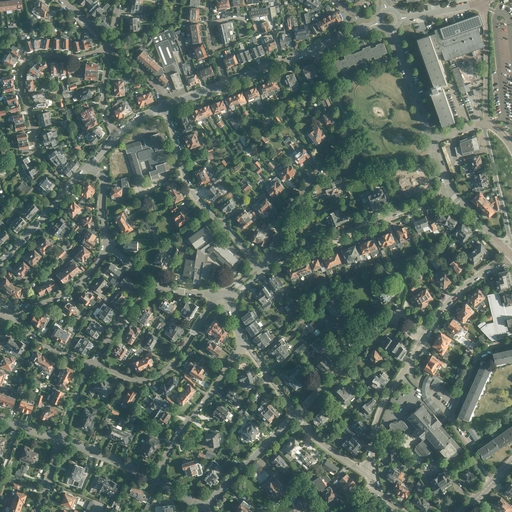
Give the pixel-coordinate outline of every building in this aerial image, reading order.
[(224,9),(222,0),(216,0),(218,5),(217,6),(216,7),(216,9),(217,10),(219,9),(219,10),(224,9)] [(222,0),(224,9),(231,7),(229,0),(222,0)] [(315,0),(314,0),(310,7),(315,10),(318,6),(319,7),(321,5),(321,4),(320,3),(320,2),(320,1),(320,0),(319,0),(317,0),(317,1),(315,0)] [(39,14),(46,6),(41,1),(40,3),(38,1),(34,5),(36,7),(35,9),(38,11),(37,12),(39,14)] [(89,12),(93,16),(96,14),(99,17),(103,12),(100,9),(101,8),(97,4),(89,12)] [(46,6),(39,14),(41,16),(41,15),(44,18),(45,16),(47,18),(55,16),(56,15),(51,11),(51,10),(46,6)] [(252,18),(261,16),(269,15),(268,8),(267,9),(266,8),(262,9),(255,11),(252,11),(250,12),(252,18)] [(199,15),(190,14),(190,15),(186,15),(186,13),(183,12),(183,17),(190,17),(190,21),(199,21),(199,20),(200,20),(201,18),(199,18),(199,15)] [(338,14),(337,12),(332,15),(336,23),(338,22),(339,23),(342,21),(342,20),(343,19),(340,13),(338,14)] [(98,26),(105,32),(106,34),(108,32),(107,30),(110,27),(104,21),(105,19),(106,14),(104,13),(99,18),(102,22),(98,26)] [(331,26),(336,23),(332,15),(331,15),(326,18),(331,26)] [(443,126),(455,122),(455,121),(444,90),(444,89),(444,90),(442,85),(447,83),(437,53),(442,51),(445,61),(483,47),(484,44),(479,32),(484,30),(484,28),(479,15),(474,17),(474,16),(434,30),(436,34),(430,36),(429,35),(417,40),(417,41),(434,88),(432,88),(434,93),(431,94),(432,95),(431,95),(442,126),(443,126)] [(321,21),(325,29),(331,26),(326,18),(321,21)] [(260,21),(254,23),(255,24),(258,31),(260,35),(259,35),(260,38),(262,37),(261,34),(262,34),(259,25),(261,24),(260,21)] [(262,34),(272,30),(268,21),(261,24),(259,25),(262,34)] [(326,29),(325,29),(321,21),(316,24),(320,32),(326,29)] [(219,31),(232,28),(230,22),(218,25),(219,31)] [(315,35),(319,32),(315,25),(311,27),(313,31),(315,35)] [(165,31),(178,63),(183,61),(174,40),(177,39),(173,28),(165,31)] [(232,28),(219,31),(221,37),(231,35),(230,31),(232,30),(232,28)] [(303,39),(301,29),(297,29),(297,28),(295,29),(296,41),(303,40),(303,39)] [(177,63),(178,63),(165,31),(152,36),(155,43),(156,46),(167,74),(167,75),(168,76),(171,74),(177,90),(184,87),(178,72),(180,71),(177,63)] [(241,43),(242,42),(249,39),(252,38),(256,36),(255,32),(240,38),(241,43)] [(33,42),(33,40),(27,42),(25,36),(22,37),(22,35),(21,35),(23,45),(26,44),(26,46),(24,46),(25,52),(28,51),(29,52),(32,51),(32,50),(32,49),(34,49),(34,47),(33,42)] [(85,41),(81,41),(82,49),(87,48),(86,47),(91,46),(90,41),(91,41),(91,39),(89,39),(88,35),(85,36),(86,40),(85,40),(85,41)] [(231,35),(221,37),(222,44),(230,42),(229,42),(232,41),(231,35)] [(267,35),(264,36),(265,39),(268,38),(273,49),(276,48),(276,46),(277,46),(274,39),(273,40),(271,35),(268,36),(267,35)] [(258,41),(256,36),(252,38),(253,40),(254,42),(255,45),(256,48),(259,56),(261,55),(262,56),(264,55),(265,54),(262,45),(259,46),(257,41),(258,41)] [(34,47),(34,49),(35,50),(38,49),(39,49),(39,48),(41,48),(41,47),(41,39),(41,37),(32,38),(33,40),(33,42),(34,47)] [(41,48),(42,48),(43,49),(46,49),(47,48),(49,39),(44,39),(44,37),(41,37),(41,39),(41,47),(41,48)] [(262,37),(260,38),(263,45),(264,44),(267,51),(267,52),(269,53),(272,51),(273,50),(273,49),(268,38),(265,39),(263,40),(262,37)] [(82,50),(82,49),(81,41),(73,43),(75,52),(76,52),(79,52),(80,51),(79,51),(82,50)] [(241,43),(239,43),(241,48),(246,61),(248,61),(249,61),(251,60),(251,59),(252,59),(248,50),(246,52),(243,44),(242,42),(241,43)] [(377,44),(381,55),(387,53),(383,42),(377,44)] [(371,48),(374,56),(375,59),(382,56),(381,55),(377,44),(376,45),(376,46),(371,48)] [(10,48),(12,50),(8,55),(15,61),(17,59),(18,59),(20,56),(20,55),(15,51),(17,48),(13,45),(10,48)] [(196,54),(205,51),(204,48),(205,48),(204,45),(203,45),(194,48),(195,52),(191,53),(192,53),(190,54),(191,57),(193,56),(196,55),(196,54)] [(256,48),(255,45),(252,46),(253,49),(250,50),(254,58),(255,59),(257,58),(257,57),(259,56),(256,48)] [(141,63),(148,55),(149,53),(141,46),(138,50),(142,53),(137,58),(141,63)] [(364,48),(368,59),(374,56),(371,48),(370,46),(364,48)] [(241,48),(238,49),(240,54),(237,55),(241,63),(242,64),(244,63),(244,62),(246,61),(241,48)] [(368,60),(368,59),(364,48),(363,49),(363,50),(358,52),(362,63),(368,60)] [(226,49),(223,50),(225,55),(226,58),(223,59),(227,68),(228,71),(231,69),(230,67),(233,66),(227,50),(226,49)] [(227,50),(233,66),(235,65),(235,66),(238,65),(238,64),(235,55),(232,56),(229,49),(227,50)] [(196,54),(196,55),(198,60),(207,57),(207,56),(209,55),(207,53),(206,53),(205,51),(196,54)] [(350,53),(355,64),(355,65),(362,63),(358,52),(352,54),(352,53),(350,53)] [(346,58),(349,66),(355,64),(350,53),(344,56),(345,59),(346,58)] [(15,61),(8,55),(8,56),(4,63),(12,67),(13,67),(15,63),(14,62),(15,61)] [(146,66),(152,59),(148,55),(141,63),(146,66)] [(338,60),(342,70),(343,72),(350,69),(349,66),(346,58),(345,59),(340,61),(339,59),(338,60)] [(150,70),(157,63),(152,59),(146,66),(150,70)] [(336,73),(342,70),(338,60),(332,62),(336,73)] [(38,73),(38,74),(40,72),(39,69),(46,67),(45,62),(40,64),(40,63),(39,62),(36,63),(36,64),(34,65),(31,68),(38,73)] [(155,74),(161,67),(157,63),(150,70),(155,74)] [(82,67),(81,71),(98,72),(98,70),(99,69),(99,66),(98,65),(86,64),(86,68),(82,67)] [(189,64),(187,65),(189,70),(194,84),(199,82),(196,73),(193,74),(189,64)] [(318,75),(314,64),(309,66),(309,67),(304,69),(304,70),(302,72),(304,75),(306,74),(308,80),(312,78),(312,77),(318,75)] [(187,65),(185,66),(185,68),(186,70),(185,70),(184,72),(186,77),(189,86),(194,84),(189,70),(187,65)] [(211,66),(205,68),(209,77),(211,76),(212,78),(215,77),(214,75),(211,66)] [(163,74),(164,75),(166,73),(163,71),(164,70),(163,68),(161,67),(155,74),(157,76),(156,77),(158,79),(163,74)] [(453,69),(462,94),(466,92),(464,86),(457,67),(453,69)] [(38,73),(31,68),(29,69),(28,71),(28,72),(27,74),(33,78),(34,79),(36,76),(38,78),(39,75),(38,74),(38,73)] [(205,68),(200,70),(203,79),(204,79),(204,81),(207,80),(206,78),(209,77),(205,68)] [(97,80),(98,79),(98,75),(97,74),(98,72),(81,71),(81,75),(81,78),(97,80)] [(290,89),(299,85),(294,73),(282,78),(284,82),(286,81),(289,86),(290,89)] [(166,76),(164,75),(163,74),(158,79),(166,86),(167,86),(169,85),(169,84),(167,82),(169,80),(167,79),(168,78),(168,76),(167,75),(166,76)] [(5,84),(12,83),(13,82),(12,80),(13,80),(14,79),(14,76),(13,75),(3,78),(1,78),(1,79),(1,82),(3,82),(4,82),(5,84)] [(280,90),(276,80),(273,81),(272,80),(271,81),(271,82),(270,82),(273,90),(277,89),(277,91),(278,91),(280,91),(280,90)] [(275,94),(273,90),(270,82),(265,84),(269,95),(269,96),(275,94)] [(12,83),(5,84),(3,85),(4,88),(2,88),(3,92),(5,91),(5,92),(13,90),(14,88),(13,85),(12,84),(12,83)] [(61,93),(68,91),(68,84),(60,86),(61,93)] [(264,84),(262,84),(262,85),(259,86),(263,97),(269,95),(265,84),(264,84)] [(260,98),(256,87),(253,89),(253,88),(251,89),(251,90),(254,98),(257,97),(258,99),(260,98)] [(62,94),(63,97),(63,98),(69,96),(69,95),(72,94),(72,93),(77,91),(76,89),(71,90),(68,91),(61,93),(62,94)] [(80,100),(91,96),(89,89),(74,93),(75,97),(77,96),(78,100),(80,99),(80,100)] [(250,90),(249,89),(248,90),(248,91),(245,92),(248,99),(249,103),(255,101),(254,98),(251,90),(250,90)] [(35,100),(46,99),(45,96),(44,96),(44,92),(32,94),(31,94),(31,95),(33,98),(34,99),(34,100),(35,101),(35,100)] [(143,92),(137,95),(138,98),(137,98),(141,106),(147,104),(144,95),(143,92)] [(144,95),(147,104),(154,101),(150,92),(144,95)] [(246,103),(242,93),(239,94),(237,94),(237,95),(241,105),(246,103)] [(9,105),(18,102),(16,96),(15,95),(7,98),(5,99),(4,99),(5,102),(6,103),(8,102),(9,105)] [(237,95),(231,97),(235,107),(241,105),(237,95)] [(325,109),(331,106),(328,98),(326,99),(324,95),(320,97),(325,109)] [(235,107),(231,97),(230,98),(230,97),(228,98),(225,99),(230,110),(235,108),(235,107)] [(46,99),(35,100),(36,102),(35,103),(36,107),(37,107),(48,106),(47,103),(49,103),(48,99),(46,99)] [(217,103),(220,111),(226,109),(223,100),(220,102),(219,101),(218,102),(217,103)] [(18,102),(9,105),(11,111),(13,110),(13,113),(20,111),(19,109),(19,108),(20,107),(18,102)] [(221,112),(220,111),(217,103),(216,103),(216,102),(214,103),(214,104),(211,105),(215,114),(221,112)] [(120,107),(125,115),(131,111),(126,104),(120,107)] [(203,108),(206,116),(212,114),(209,105),(206,107),(205,106),(204,107),(203,108)] [(83,121),(94,115),(92,111),(93,111),(93,110),(92,108),(91,108),(87,109),(86,107),(82,109),(84,111),(79,114),(81,118),(80,119),(82,122),(83,121)] [(125,115),(120,107),(114,111),(119,119),(125,115)] [(203,108),(197,110),(201,118),(201,121),(204,119),(205,121),(208,120),(206,116),(203,108)] [(201,118),(197,110),(196,110),(195,110),(195,111),(192,112),(195,121),(197,120),(198,122),(202,121),(201,121),(201,118)] [(331,111),(322,116),(321,113),(318,115),(322,122),(325,121),(327,124),(336,119),(331,111)] [(48,118),(50,118),(51,118),(49,112),(38,114),(39,120),(48,118)] [(15,123),(24,121),(23,115),(22,114),(13,116),(15,123)] [(94,115),(83,121),(84,122),(80,124),(83,130),(87,128),(87,129),(90,127),(93,125),(97,123),(95,120),(96,119),(94,115)] [(182,126),(189,123),(187,117),(186,117),(185,115),(183,115),(179,116),(180,117),(178,117),(182,126)] [(235,121),(232,117),(229,119),(236,130),(239,127),(235,121)] [(40,126),(50,124),(51,124),(50,118),(48,118),(39,120),(40,126)] [(24,121),(15,123),(16,130),(25,128),(26,127),(24,121)] [(189,123),(182,126),(181,126),(184,133),(193,129),(191,123),(190,123),(189,123)] [(266,123),(262,126),(267,133),(271,130),(266,123)] [(313,128),(314,130),(315,130),(309,134),(312,138),(309,139),(313,144),(315,142),(316,143),(325,137),(325,136),(321,131),(316,125),(313,128)] [(90,132),(89,133),(89,132),(85,136),(94,143),(98,138),(98,139),(100,138),(101,136),(101,135),(103,133),(101,131),(101,130),(99,128),(97,128),(96,130),(95,131),(94,131),(92,133),(90,132)] [(86,130),(81,136),(79,138),(81,140),(85,136),(89,132),(86,130)] [(26,133),(23,134),(23,131),(13,133),(13,136),(17,135),(18,142),(28,140),(27,134),(26,133)] [(44,140),(55,136),(57,135),(56,132),(52,133),(51,131),(46,133),(45,131),(42,132),(42,134),(44,140)] [(187,143),(197,138),(195,132),(185,136),(187,143)] [(170,170),(159,133),(143,138),(144,141),(141,143),(140,141),(125,145),(132,171),(135,179),(143,176),(141,171),(143,170),(141,162),(149,160),(152,171),(150,172),(152,180),(160,178),(159,173),(170,170)] [(457,157),(463,155),(478,152),(478,150),(480,149),(476,133),(459,140),(461,146),(455,148),(457,157)] [(55,136),(44,140),(43,140),(45,144),(46,146),(48,145),(48,146),(55,144),(54,141),(56,140),(55,136)] [(219,145),(224,141),(221,138),(220,139),(218,136),(215,138),(219,145)] [(200,137),(197,138),(187,143),(189,149),(194,147),(195,150),(203,146),(200,137)] [(289,142),(292,145),(293,144),(294,143),(291,140),(289,137),(284,141),(287,144),(289,142)] [(18,142),(13,143),(14,147),(19,146),(20,149),(28,147),(29,146),(28,140),(18,142)] [(61,154),(63,153),(64,152),(63,152),(61,149),(62,148),(61,147),(62,146),(61,145),(54,147),(56,150),(52,152),(51,151),(48,154),(49,155),(48,156),(51,159),(52,160),(61,154)] [(77,153),(78,152),(81,149),(77,145),(73,150),(77,153)] [(300,156),(304,161),(306,159),(307,159),(308,160),(309,160),(311,158),(311,157),(310,156),(307,152),(307,151),(305,148),(304,149),(303,148),(300,151),(296,147),(295,149),(296,150),(300,156)] [(296,150),(290,156),(289,157),(296,164),(297,163),(299,166),(299,165),(300,166),(301,166),(303,165),(303,164),(302,163),(303,162),(302,162),(304,161),(300,156),(296,150)] [(215,154),(214,151),(207,154),(209,160),(214,158),(212,155),(215,154)] [(61,154),(52,160),(54,164),(55,164),(56,166),(59,164),(59,165),(60,164),(62,167),(63,166),(64,166),(66,164),(68,162),(66,159),(67,158),(63,153),(61,154)] [(24,169),(31,165),(30,162),(31,161),(28,156),(24,159),(22,156),(16,159),(17,162),(20,161),(24,169)] [(471,164),(481,161),(480,158),(479,156),(470,158),(471,164)] [(66,164),(74,172),(76,170),(80,165),(77,162),(76,163),(72,160),(69,163),(68,162),(66,164)] [(251,161),(248,162),(255,170),(257,168),(251,161)] [(469,164),(470,171),(473,170),(482,168),(481,165),(482,165),(481,161),(471,164),(469,164)] [(270,162),(268,164),(273,170),(276,168),(270,162)] [(73,174),(74,172),(66,164),(64,166),(63,166),(62,167),(59,170),(62,173),(63,171),(67,174),(66,174),(66,176),(68,177),(69,177),(69,176),(70,177),(72,173),(73,174)] [(285,168),(284,168),(292,176),(295,174),(295,173),(297,171),(290,164),(287,166),(285,164),(283,166),(285,168)] [(33,169),(31,165),(24,169),(27,174),(24,176),(27,181),(34,178),(32,175),(37,173),(34,168),(33,169)] [(198,178),(207,174),(213,172),(212,169),(206,171),(205,167),(195,171),(195,172),(193,173),(195,176),(197,175),(198,178)] [(292,176),(284,168),(281,171),(280,169),(277,171),(286,181),(288,179),(292,176)] [(483,173),(482,170),(478,171),(479,174),(475,175),(474,172),(468,173),(466,174),(467,177),(469,177),(472,176),(474,182),(487,179),(486,175),(484,175),(484,173),(483,173)] [(207,174),(198,178),(199,180),(197,181),(198,185),(200,184),(201,184),(210,180),(207,174)] [(270,183),(279,193),(281,193),(282,192),(282,190),(285,188),(280,183),(281,182),(277,176),(270,183)] [(335,184),(342,181),(340,176),(333,179),(328,181),(331,188),(326,190),(327,193),(328,196),(335,194),(333,190),(336,189),(335,186),(336,186),(335,184)] [(52,188),(55,185),(47,177),(44,180),(42,179),(38,184),(39,185),(44,190),(42,191),(45,194),(47,193),(50,189),(51,190),(52,188)] [(112,196),(112,198),(116,199),(116,196),(122,197),(123,192),(125,192),(125,189),(127,189),(130,188),(128,184),(126,178),(120,179),(122,185),(123,185),(123,188),(120,187),(116,186),(116,187),(112,187),(112,192),(111,193),(111,194),(112,195),(112,196)] [(487,179),(474,182),(475,188),(472,189),(473,192),(479,191),(479,190),(483,189),(482,186),(487,185),(486,183),(488,182),(487,179)] [(169,192),(178,187),(175,182),(170,184),(169,181),(163,183),(164,187),(167,186),(168,189),(167,190),(168,192),(169,192)] [(90,185),(88,183),(88,184),(87,183),(84,187),(83,186),(81,188),(82,189),(80,192),(78,194),(81,196),(82,194),(86,198),(94,189),(90,186),(90,185)] [(270,183),(264,188),(266,190),(267,190),(274,198),(276,195),(277,196),(279,194),(279,193),(270,183)] [(29,187),(26,184),(20,190),(24,193),(29,187)] [(24,193),(27,196),(34,189),(30,186),(29,187),(24,193)] [(212,201),(223,191),(219,186),(217,188),(216,187),(215,188),(214,186),(208,191),(211,195),(211,196),(209,198),(212,201)] [(172,197),(181,193),(181,191),(180,188),(178,187),(169,192),(172,197)] [(374,193),(379,205),(382,204),(383,205),(387,203),(386,200),(381,188),(373,192),(374,193)] [(478,206),(485,198),(483,196),(480,192),(472,200),(474,202),(478,206)] [(169,199),(172,204),(183,199),(181,193),(172,197),(169,199)] [(380,207),(379,205),(374,193),(365,197),(367,203),(370,211),(380,207)] [(490,203),(482,210),(489,217),(494,212),(493,211),(494,210),(491,208),(493,206),(492,205),(494,203),(495,203),(496,210),(500,210),(497,197),(494,198),(494,201),(492,201),(490,203)] [(273,205),(267,198),(264,200),(262,198),(259,201),(267,209),(269,207),(270,209),(270,208),(271,209),(272,210),(274,208),(274,207),(273,206),(273,205)] [(485,198),(478,206),(482,210),(490,203),(485,198)] [(234,202),(231,199),(229,201),(229,200),(226,203),(223,203),(222,205),(222,207),(227,213),(229,211),(230,212),(232,211),(231,210),(236,205),(234,202)] [(259,200),(252,206),(257,212),(258,212),(259,211),(262,215),(263,215),(264,216),(265,216),(267,214),(266,213),(266,212),(265,211),(267,209),(259,200)] [(77,213),(79,215),(81,212),(79,210),(82,207),(78,204),(77,205),(74,202),(72,204),(71,204),(69,205),(70,206),(70,207),(77,213)] [(32,203),(27,208),(34,214),(39,209),(32,203)] [(180,212),(176,205),(171,209),(175,216),(173,217),(176,220),(177,221),(177,222),(180,226),(186,222),(187,222),(188,222),(188,221),(189,220),(191,219),(188,214),(187,212),(186,212),(184,209),(180,212)] [(67,208),(67,210),(65,211),(72,218),(77,213),(70,207),(69,207),(68,207),(67,208)] [(34,214),(27,208),(22,213),(29,219),(34,214)] [(241,222),(254,211),(252,209),(248,213),(245,210),(236,218),(236,219),(237,221),(239,221),(239,220),(241,222)] [(340,218),(338,212),(340,212),(339,209),(326,215),(329,223),(331,222),(333,227),(335,226),(336,227),(337,226),(338,225),(340,224),(349,220),(347,215),(340,218)] [(117,224),(126,219),(128,217),(129,217),(125,211),(114,218),(115,220),(117,224)] [(254,211),(241,222),(243,224),(241,226),(243,228),(245,227),(252,221),(250,218),(252,216),(253,215),(256,218),(258,216),(254,211)] [(442,224),(446,213),(445,213),(445,214),(438,212),(437,212),(436,213),(435,215),(436,216),(435,219),(435,220),(435,221),(439,222),(439,223),(442,224)] [(446,213),(442,224),(448,226),(452,215),(446,213)] [(453,216),(452,215),(448,226),(453,229),(458,220),(453,217),(453,216)] [(15,221),(21,227),(26,222),(20,216),(15,221)] [(84,218),(81,219),(83,226),(85,225),(86,227),(90,226),(90,224),(92,224),(92,219),(91,219),(91,217),(88,218),(88,217),(84,218)] [(120,229),(133,222),(131,219),(130,220),(128,217),(126,219),(117,224),(118,224),(121,229),(120,229)] [(55,225),(64,233),(67,229),(65,227),(66,226),(63,223),(64,221),(61,218),(59,220),(55,225)] [(429,226),(425,218),(420,220),(423,228),(424,232),(430,230),(431,232),(433,231),(433,232),(437,229),(433,223),(430,226),(429,226)] [(13,219),(8,224),(17,232),(21,227),(15,221),(13,219)] [(423,228),(420,220),(414,222),(417,231),(420,230),(420,229),(423,228)] [(133,222),(120,229),(123,233),(125,235),(133,229),(131,227),(132,226),(130,223),(133,222)] [(263,233),(266,226),(263,223),(261,227),(263,228),(261,230),(258,228),(252,239),(251,241),(254,243),(255,241),(258,242),(263,233)] [(458,237),(467,228),(462,224),(460,226),(460,225),(459,225),(459,227),(456,230),(457,230),(454,233),(458,237)] [(62,235),(64,233),(55,225),(50,230),(51,231),(50,233),(53,236),(54,234),(58,236),(60,238),(62,235)] [(196,260),(186,259),(183,275),(191,276),(190,277),(201,279),(201,278),(209,279),(211,263),(204,262),(206,254),(209,251),(211,253),(213,251),(219,256),(218,258),(224,264),(227,260),(229,261),(234,256),(219,242),(214,236),(207,225),(186,240),(189,244),(193,243),(196,248),(197,248),(198,249),(196,260)] [(269,234),(271,231),(266,226),(263,233),(258,242),(260,244),(259,245),(262,247),(263,245),(264,245),(268,237),(265,235),(266,232),(269,234)] [(403,239),(409,237),(408,235),(409,234),(408,233),(407,233),(405,227),(404,227),(403,227),(401,227),(401,228),(396,230),(400,242),(404,241),(403,239)] [(467,228),(458,237),(465,243),(468,240),(466,239),(469,236),(470,236),(470,235),(472,233),(467,228)] [(4,230),(0,233),(0,235),(2,237),(1,238),(4,241),(9,237),(5,233),(6,232),(4,230)] [(84,236),(94,243),(94,242),(95,239),(94,238),(95,236),(87,231),(84,236)] [(395,242),(391,233),(389,234),(388,233),(387,233),(385,234),(385,235),(384,235),(390,248),(397,244),(396,241),(395,242)] [(384,248),(383,246),(384,246),(388,245),(384,235),(383,235),(381,235),(381,236),(380,236),(381,237),(378,238),(382,247),(382,248),(384,248)] [(92,246),(94,243),(84,236),(83,236),(79,241),(90,247),(91,245),(92,246)] [(39,241),(48,249),(52,244),(45,238),(43,240),(41,238),(39,241)] [(374,252),(373,250),(374,250),(376,253),(378,252),(380,258),(383,257),(380,249),(377,250),(376,249),(377,249),(373,239),(371,240),(370,240),(369,240),(368,240),(367,241),(366,242),(371,254),(370,251),(371,251),(372,253),(374,252)] [(474,250),(482,260),(484,260),(486,258),(486,257),(485,256),(489,253),(479,240),(477,242),(478,244),(473,248),(474,250)] [(48,249),(39,241),(36,244),(38,245),(36,247),(43,254),(48,249)] [(138,250),(138,241),(124,241),(124,250),(138,250)] [(363,261),(364,260),(366,260),(365,257),(368,256),(371,254),(366,242),(365,242),(363,242),(363,243),(362,243),(362,244),(360,245),(363,254),(361,255),(363,261)] [(90,253),(83,246),(79,251),(86,257),(90,253)] [(356,249),(355,246),(349,249),(353,260),(356,259),(357,261),(359,260),(361,264),(364,263),(364,261),(363,261),(361,255),(359,256),(358,254),(356,249)] [(350,261),(353,260),(349,249),(342,252),(345,258),(342,259),(344,264),(345,265),(346,264),(347,265),(351,263),(350,261)] [(460,249),(456,252),(460,257),(464,254),(460,249)] [(30,250),(28,253),(37,261),(41,256),(34,250),(32,252),(30,250)] [(60,258),(66,252),(64,250),(57,255),(60,258)] [(474,250),(469,254),(466,250),(464,252),(474,265),(478,262),(479,263),(480,262),(482,261),(482,260),(474,250)] [(74,258),(78,261),(80,263),(81,261),(82,262),(86,257),(79,251),(75,256),(74,258)] [(161,251),(155,263),(155,264),(158,266),(159,265),(163,267),(165,263),(167,264),(171,256),(161,251)] [(37,261),(28,253),(25,256),(27,257),(25,259),(32,266),(37,261)] [(337,253),(330,256),(334,265),(338,264),(339,266),(343,265),(340,259),(339,259),(337,253)] [(461,273),(461,272),(460,271),(465,267),(457,258),(459,257),(456,254),(453,256),(456,259),(450,264),(457,273),(458,273),(459,274),(460,274),(461,273)] [(415,259),(413,255),(405,258),(407,263),(412,261),(412,260),(415,259)] [(330,266),(334,265),(330,256),(324,258),(327,267),(325,268),(328,274),(330,273),(329,270),(331,269),(330,266)] [(68,267),(75,275),(77,273),(77,272),(79,270),(75,265),(76,264),(76,263),(73,259),(66,264),(68,267)] [(314,270),(321,267),(322,272),(326,270),(324,265),(321,266),(318,259),(315,261),(314,260),(313,259),(311,260),(310,261),(313,269),(314,270)] [(305,273),(306,275),(308,274),(312,273),(311,271),(311,270),(308,261),(301,264),(305,273)] [(414,271),(420,267),(416,261),(410,265),(414,271)] [(19,262),(17,265),(26,273),(30,268),(23,262),(21,264),(19,262)] [(302,276),(306,275),(305,273),(301,264),(294,267),(297,276),(301,274),(302,276)] [(26,273),(17,265),(14,268),(16,269),(14,271),(21,278),(26,273)] [(114,286),(122,276),(120,274),(121,272),(111,265),(106,271),(114,278),(113,280),(115,282),(112,285),(114,286)] [(69,278),(71,277),(72,277),(73,277),(75,275),(68,267),(65,269),(64,267),(61,269),(69,278)] [(297,276),(294,267),(288,269),(288,270),(286,270),(288,274),(289,273),(291,278),(297,276)] [(69,279),(69,278),(61,269),(59,272),(55,275),(58,278),(59,277),(64,283),(66,281),(66,282),(67,282),(69,280),(69,279)] [(447,285),(451,282),(447,278),(449,277),(442,269),(440,271),(443,274),(436,280),(444,288),(446,288),(447,286),(447,285)] [(495,282),(496,289),(497,289),(498,292),(511,289),(511,286),(508,270),(498,273),(500,280),(495,282)] [(3,289),(10,283),(6,278),(5,279),(3,276),(1,278),(3,281),(0,283),(0,285),(1,286),(0,286),(0,287),(0,288),(1,289),(3,289)] [(122,276),(114,286),(115,287),(118,284),(120,285),(121,283),(130,290),(135,284),(125,276),(124,277),(122,276)] [(270,278),(267,280),(275,290),(281,286),(280,286),(283,284),(278,277),(275,279),(273,276),(272,276),(271,276),(269,277),(270,278)] [(52,277),(43,282),(44,284),(48,291),(56,287),(53,282),(54,282),(52,277)] [(103,299),(105,296),(102,293),(103,292),(101,290),(107,282),(100,277),(92,287),(95,289),(93,291),(98,295),(101,298),(103,299)] [(433,277),(430,279),(436,287),(438,285),(433,277)] [(417,287),(412,280),(407,283),(410,287),(410,289),(411,290),(412,290),(415,295),(410,298),(413,302),(414,302),(416,305),(419,304),(422,308),(423,307),(425,307),(426,306),(427,305),(428,304),(419,291),(418,289),(420,288),(419,286),(417,287)] [(12,295),(14,286),(10,284),(10,283),(3,289),(5,292),(9,294),(12,295)] [(35,289),(34,290),(35,291),(36,291),(37,291),(40,296),(48,291),(44,284),(39,287),(38,285),(35,287),(36,288),(35,289)] [(265,287),(264,285),(260,288),(261,289),(260,290),(261,291),(266,299),(269,297),(271,300),(275,297),(274,295),(271,291),(269,293),(265,286),(265,287)] [(388,285),(387,287),(386,286),(382,290),(380,292),(376,288),(374,288),(373,290),(373,292),(372,292),(373,292),(373,294),(374,296),(376,296),(379,294),(381,296),(381,297),(382,299),(381,300),(381,301),(381,302),(383,304),(384,304),(386,302),(391,298),(390,297),(394,294),(393,293),(395,291),(394,291),(395,291),(395,290),(390,285),(388,285)] [(19,296),(21,297),(23,291),(21,290),(21,288),(14,286),(12,295),(12,296),(13,297),(14,297),(15,297),(16,297),(16,296),(19,297),(19,296)] [(483,291),(481,288),(480,288),(479,290),(479,289),(478,290),(478,289),(477,289),(475,290),(475,291),(475,292),(473,294),(480,302),(482,305),(484,307),(486,306),(484,303),(482,301),(482,300),(485,297),(481,293),(483,291)] [(422,290),(419,291),(428,304),(427,303),(429,302),(430,303),(434,300),(426,289),(423,291),(422,290)] [(493,320),(494,322),(511,317),(511,289),(498,292),(487,295),(491,309),(491,311),(491,313),(492,315),(493,320)] [(256,291),(256,293),(257,295),(263,304),(262,305),(265,309),(271,305),(271,304),(272,303),(270,300),(271,300),(269,297),(266,299),(261,291),(260,292),(259,290),(258,290),(256,291)] [(86,293),(84,291),(79,298),(80,298),(78,300),(82,303),(83,302),(87,305),(89,302),(90,303),(93,306),(96,302),(93,300),(92,300),(95,297),(87,291),(86,293)] [(117,306),(125,297),(118,291),(112,299),(110,297),(109,299),(105,296),(103,299),(105,301),(109,304),(111,301),(117,306)] [(480,302),(473,294),(471,295),(470,294),(468,296),(468,297),(468,298),(474,306),(478,303),(478,304),(480,302)] [(167,306),(170,302),(163,298),(162,300),(160,299),(158,303),(160,304),(159,307),(162,309),(162,310),(164,311),(167,306)] [(315,302),(311,298),(303,307),(307,311),(308,310),(310,311),(315,305),(319,307),(321,304),(317,301),(316,303),(315,301),(315,302)] [(172,303),(170,302),(167,306),(164,311),(167,313),(168,312),(171,314),(178,303),(173,300),(172,303)] [(192,306),(192,305),(190,304),(191,303),(188,300),(187,302),(186,302),(183,308),(182,307),(181,307),(180,308),(181,310),(181,311),(182,312),(181,315),(185,317),(192,306)] [(108,306),(109,304),(105,301),(103,303),(100,309),(110,316),(111,315),(113,316),(114,315),(116,313),(115,312),(114,311),(114,310),(108,306)] [(325,313),(319,320),(326,325),(325,326),(329,328),(333,329),(337,316),(338,316),(343,310),(339,303),(331,301),(326,307),(331,314),(330,316),(325,313)] [(81,312),(68,302),(68,303),(67,303),(66,304),(63,308),(62,310),(66,313),(66,312),(70,315),(71,314),(73,316),(75,313),(78,315),(81,312)] [(193,304),(192,305),(192,306),(185,317),(189,320),(191,317),(191,318),(192,317),(194,315),(194,314),(193,314),(195,310),(197,311),(199,308),(197,307),(197,306),(193,304)] [(464,306),(462,308),(469,316),(474,311),(467,304),(466,304),(465,304),(464,305),(464,306)] [(151,309),(147,306),(146,309),(144,308),(140,314),(149,320),(151,321),(153,317),(151,316),(151,317),(150,316),(152,313),(150,312),(151,309)] [(469,316),(462,308),(461,309),(460,308),(459,308),(457,309),(457,311),(458,312),(457,312),(459,314),(458,316),(464,322),(466,319),(469,316)] [(110,316),(100,309),(95,316),(98,318),(99,316),(107,321),(108,322),(110,322),(111,319),(111,318),(110,317),(110,316)] [(246,324),(256,318),(258,317),(256,313),(256,314),(253,310),(251,312),(250,312),(249,311),(248,311),(246,313),(246,314),(242,318),(246,324)] [(46,319),(39,314),(37,315),(35,317),(33,316),(33,317),(31,317),(30,319),(31,320),(31,321),(34,323),(34,324),(38,326),(37,327),(40,329),(42,326),(43,326),(44,323),(44,322),(47,323),(48,320),(46,319)] [(149,320),(140,314),(138,316),(136,314),(134,318),(144,325),(146,322),(148,322),(149,320)] [(313,327),(310,323),(309,324),(307,321),(311,319),(307,315),(300,320),(309,331),(313,327)] [(502,339),(510,337),(511,336),(511,317),(494,322),(486,324),(480,329),(489,338),(491,341),(494,341),(495,340),(498,339),(502,338),(502,339)] [(251,336),(258,331),(256,329),(262,325),(258,319),(246,327),(249,332),(249,333),(250,335),(251,336)] [(467,331),(468,330),(468,329),(464,325),(463,328),(456,322),(457,321),(455,320),(454,321),(452,320),(448,326),(451,328),(451,329),(450,331),(452,333),(455,335),(456,333),(459,335),(464,329),(467,331)] [(91,321),(88,325),(100,333),(101,331),(102,332),(105,329),(103,327),(95,322),(94,323),(91,321)] [(217,331),(220,327),(219,326),(220,325),(218,324),(218,322),(216,321),(214,321),(207,330),(211,333),(209,336),(208,338),(210,339),(212,337),(213,338),(216,335),(216,336),(218,332),(217,331)] [(313,321),(310,323),(313,327),(309,331),(315,338),(318,335),(321,339),(322,340),(326,337),(313,321)] [(477,326),(480,329),(486,324),(484,321),(477,326)] [(168,328),(179,335),(180,333),(181,334),(182,334),(184,332),(183,331),(182,330),(182,329),(171,322),(168,328)] [(57,341),(63,330),(60,328),(61,327),(60,326),(55,323),(52,328),(54,330),(51,335),(54,337),(53,339),(57,341)] [(296,323),(290,328),(293,331),(299,327),(296,323)] [(99,334),(100,333),(88,325),(86,329),(84,332),(88,334),(88,333),(92,335),(90,338),(93,339),(94,337),(96,338),(96,337),(98,338),(100,335),(99,334)] [(127,331),(136,337),(141,330),(136,327),(135,329),(133,328),(132,329),(129,328),(127,331)] [(212,337),(210,339),(215,343),(216,342),(219,344),(221,341),(222,342),(224,341),(225,339),(225,338),(224,337),(227,333),(220,327),(217,331),(218,332),(216,336),(216,335),(213,338),(212,337)] [(75,332),(69,328),(68,331),(64,329),(63,330),(57,341),(61,344),(62,341),(65,343),(70,333),(73,335),(75,332)] [(175,340),(179,335),(168,328),(164,333),(172,338),(170,340),(171,340),(173,342),(174,342),(175,340)] [(151,335),(151,336),(144,346),(150,350),(153,346),(155,345),(155,344),(155,342),(158,338),(152,334),(153,332),(149,329),(147,333),(151,335)] [(136,337),(127,331),(124,335),(124,334),(121,338),(131,344),(136,337)] [(258,343),(271,333),(271,332),(267,335),(265,332),(263,334),(262,333),(253,339),(255,343),(257,342),(258,343)] [(271,333),(258,343),(259,344),(257,346),(259,349),(261,348),(269,343),(268,342),(275,337),(271,333)] [(437,339),(447,346),(449,342),(453,344),(454,341),(441,333),(439,336),(437,336),(436,338),(437,339)] [(384,346),(385,347),(387,348),(394,338),(391,336),(389,338),(387,336),(382,343),(384,346)] [(12,356),(15,351),(17,347),(16,347),(17,344),(17,343),(13,341),(14,340),(10,337),(6,344),(8,345),(8,346),(12,349),(9,354),(12,356)] [(221,348),(204,337),(202,340),(205,342),(203,344),(208,347),(208,348),(210,350),(208,353),(213,356),(215,353),(217,355),(220,351),(220,350),(221,348)] [(84,338),(83,340),(80,338),(78,342),(89,349),(90,348),(92,349),(94,345),(92,344),(84,338)] [(287,344),(285,341),(282,338),(279,341),(280,342),(270,350),(269,352),(271,354),(272,354),(273,353),(274,353),(274,352),(277,355),(280,352),(281,351),(279,349),(280,348),(280,347),(283,345),(285,345),(286,344),(286,345),(287,344)] [(387,348),(388,349),(389,350),(390,348),(393,350),(400,340),(397,338),(396,338),(395,339),(394,338),(387,348)] [(322,340),(321,339),(314,346),(318,351),(326,344),(322,340)] [(448,346),(447,346),(437,339),(436,341),(434,341),(433,343),(434,344),(432,348),(447,357),(449,354),(445,351),(448,346)] [(22,354),(24,350),(22,349),(25,344),(18,340),(17,343),(17,344),(16,347),(17,347),(15,351),(12,356),(15,357),(16,355),(16,354),(17,352),(22,354)] [(400,340),(393,350),(395,352),(394,354),(396,355),(403,345),(402,344),(403,343),(403,342),(400,340)] [(89,349),(78,342),(74,347),(77,349),(85,354),(87,355),(90,352),(88,350),(89,349)] [(468,342),(465,346),(471,351),(474,347),(468,342)] [(289,348),(286,345),(286,344),(285,345),(283,345),(280,347),(280,348),(279,349),(281,351),(280,352),(277,355),(278,357),(276,358),(278,361),(291,351),(289,348)] [(130,350),(124,346),(122,348),(118,345),(115,349),(114,349),(112,351),(113,352),(112,353),(116,356),(116,357),(119,359),(120,359),(121,358),(124,360),(130,350)] [(401,358),(407,350),(408,349),(406,348),(406,347),(403,345),(396,355),(401,358)] [(511,348),(493,353),(496,364),(511,360),(511,348)] [(377,364),(382,360),(381,359),(382,358),(376,349),(369,354),(369,355),(368,356),(370,358),(371,358),(375,363),(376,363),(377,364)] [(470,352),(467,350),(464,355),(467,357),(467,358),(470,359),(473,353),(470,352)] [(33,352),(30,360),(32,361),(35,363),(33,367),(36,368),(38,365),(37,365),(42,356),(40,355),(41,354),(41,353),(39,352),(38,352),(35,353),(33,352)] [(42,356),(37,365),(38,365),(43,368),(48,359),(46,358),(46,357),(46,356),(44,355),(43,355),(43,356),(42,356)] [(428,362),(438,368),(440,369),(442,366),(445,368),(447,364),(442,360),(441,361),(432,355),(430,359),(429,359),(428,360),(428,361),(428,362)] [(10,358),(3,356),(2,357),(1,358),(0,359),(1,360),(1,361),(13,365),(16,366),(18,360),(10,357),(10,358)] [(149,359),(148,356),(145,358),(145,357),(140,360),(141,363),(142,363),(144,368),(146,366),(146,367),(148,366),(149,367),(151,366),(151,365),(152,364),(151,363),(154,362),(152,358),(151,358),(149,359)] [(331,365),(324,358),(321,356),(315,362),(318,364),(317,365),(318,366),(316,368),(321,373),(323,371),(324,372),(331,365)] [(50,374),(53,370),(50,368),(54,363),(53,363),(54,362),(54,361),(52,360),(51,360),(50,361),(48,359),(43,368),(42,370),(44,371),(45,369),(49,371),(48,373),(50,374)] [(132,363),(130,364),(132,369),(135,368),(137,371),(138,371),(140,370),(141,369),(142,369),(141,369),(144,368),(142,363),(141,363),(140,360),(132,363)] [(16,366),(13,365),(1,361),(1,362),(0,362),(0,366),(14,372),(16,366)] [(467,420),(467,421),(470,421),(470,416),(471,417),(472,412),(473,412),(474,408),(475,408),(476,403),(477,404),(478,399),(479,399),(480,395),(481,395),(481,391),(483,391),(483,386),(485,386),(485,382),(487,382),(487,377),(489,378),(489,373),(490,373),(491,368),(485,366),(486,363),(484,362),(484,361),(483,361),(482,362),(481,361),(480,364),(481,364),(457,419),(463,422),(464,419),(465,420),(465,421),(467,421),(467,420)] [(184,374),(188,378),(190,379),(192,376),(195,378),(196,376),(200,380),(206,372),(203,370),(203,369),(203,368),(201,366),(199,367),(195,364),(194,365),(190,362),(187,366),(188,368),(187,370),(186,369),(183,373),(184,374)] [(426,365),(424,368),(434,375),(432,378),(434,379),(435,379),(443,384),(444,381),(440,379),(438,377),(440,374),(436,372),(438,368),(428,362),(428,363),(426,363),(426,364),(426,365)] [(290,383),(296,390),(299,387),(301,387),(303,385),(303,383),(297,376),(304,369),(299,364),(288,374),(293,380),(290,383)] [(62,372),(71,376),(72,374),(73,374),(74,374),(75,372),(75,371),(74,371),(74,370),(65,366),(62,372)] [(249,371),(246,372),(246,373),(245,373),(245,374),(239,375),(239,376),(238,377),(238,378),(238,379),(239,381),(240,380),(241,381),(242,381),(242,382),(240,383),(238,385),(243,389),(245,389),(245,388),(248,387),(248,388),(251,387),(252,386),(252,385),(252,384),(254,383),(254,382),(256,381),(254,377),(253,378),(250,371),(249,371)] [(71,376),(62,372),(59,378),(68,382),(69,380),(70,380),(71,380),(72,378),(72,377),(71,377),(71,376)] [(388,376),(383,372),(382,374),(380,373),(378,376),(375,373),(373,376),(373,377),(374,378),(385,385),(386,383),(387,383),(389,380),(388,380),(389,379),(387,378),(388,376)] [(186,380),(188,378),(184,374),(182,377),(184,378),(180,382),(183,384),(186,380)] [(285,384),(288,381),(281,374),(278,376),(285,384)] [(96,390),(99,392),(106,381),(102,378),(102,379),(99,377),(97,380),(96,380),(94,383),(95,384),(93,388),(91,392),(90,391),(88,394),(92,396),(96,390)] [(9,388),(10,385),(2,382),(3,379),(0,378),(0,385),(1,385),(9,388)] [(68,382),(59,378),(56,384),(65,388),(66,388),(67,389),(68,388),(69,386),(68,385),(67,385),(68,382)] [(173,378),(166,385),(171,390),(175,385),(177,382),(176,381),(177,380),(177,379),(175,378),(174,379),(173,378)] [(195,384),(190,379),(188,378),(186,380),(194,386),(195,384)] [(385,385),(374,378),(368,387),(373,391),(375,390),(379,393),(385,385)] [(110,383),(106,381),(99,392),(103,394),(101,398),(108,402),(110,398),(108,396),(108,397),(106,396),(108,392),(110,392),(112,389),(110,388),(112,385),(109,383),(110,383)] [(167,396),(164,399),(168,401),(170,399),(167,397),(169,394),(168,393),(169,393),(171,390),(166,385),(163,383),(158,389),(167,396)] [(181,391),(190,399),(192,396),(192,395),(196,391),(188,384),(186,386),(187,388),(186,390),(183,388),(181,391)] [(349,388),(346,385),(345,386),(341,389),(340,389),(338,388),(335,391),(336,393),(343,401),(347,405),(350,403),(348,401),(353,396),(348,389),(349,388)] [(53,387),(50,394),(53,395),(62,399),(64,396),(63,395),(64,393),(57,390),(57,389),(53,387)] [(241,395),(241,394),(242,393),(240,392),(239,393),(232,388),(228,392),(242,402),(243,400),(240,398),(242,395),(241,395)] [(133,402),(135,398),(133,397),(136,392),(130,389),(126,395),(123,394),(121,396),(133,402)] [(188,401),(190,399),(181,391),(178,394),(180,396),(179,398),(177,396),(175,399),(182,406),(186,401),(188,401)] [(242,402),(228,392),(225,397),(234,404),(236,402),(238,403),(238,402),(240,404),(242,402)] [(5,405),(9,396),(3,394),(0,400),(0,402),(2,404),(1,405),(5,407),(5,405)] [(62,399),(53,395),(50,401),(59,405),(60,403),(62,399)] [(147,407),(155,412),(160,404),(164,400),(156,395),(154,400),(153,399),(147,407)] [(9,396),(5,405),(6,405),(7,406),(8,407),(10,406),(12,407),(15,398),(9,396)] [(363,402),(364,402),(365,401),(361,396),(356,401),(360,405),(361,405),(360,405),(363,402)] [(49,416),(46,407),(41,403),(42,400),(41,400),(38,398),(35,407),(39,408),(41,409),(43,409),(39,417),(40,418),(41,419),(42,419),(43,419),(44,419),(45,417),(49,416)] [(268,406),(265,404),(267,402),(263,398),(258,403),(261,406),(273,418),(275,416),(277,418),(279,415),(278,413),(270,404),(268,406)] [(365,404),(364,402),(363,402),(360,405),(361,405),(362,407),(365,411),(363,412),(366,415),(367,413),(367,414),(371,411),(368,408),(370,407),(371,408),(375,406),(373,404),(376,402),(373,398),(365,404)] [(24,412),(27,402),(26,402),(27,401),(26,400),(23,399),(22,399),(22,400),(21,400),(18,408),(18,409),(20,410),(21,411),(22,412),(23,411),(24,412)] [(156,414),(155,415),(154,417),(164,424),(166,424),(167,422),(167,420),(170,415),(164,411),(166,408),(169,403),(168,401),(164,399),(164,400),(160,404),(155,412),(155,413),(156,414)] [(33,404),(34,402),(32,402),(31,404),(27,402),(24,412),(25,413),(26,413),(27,413),(28,413),(28,412),(30,413),(30,412),(33,404)] [(46,407),(49,416),(53,414),(56,415),(57,410),(51,408),(53,405),(50,404),(46,406),(46,407)] [(220,404),(216,409),(229,419),(230,417),(227,415),(229,412),(227,410),(227,408),(225,407),(223,407),(220,404)] [(431,416),(422,405),(408,418),(417,428),(415,430),(423,440),(421,441),(416,446),(416,447),(415,448),(415,451),(421,457),(431,457),(433,459),(435,456),(433,454),(434,454),(428,448),(431,446),(439,455),(440,455),(441,455),(445,459),(447,457),(450,460),(462,449),(440,425),(442,423),(434,414),(431,416)] [(273,418),(261,406),(254,412),(258,416),(260,414),(265,419),(263,421),(266,424),(268,422),(268,423),(273,418)] [(341,415),(346,411),(341,406),(337,409),(341,415)] [(82,416),(83,417),(91,420),(95,410),(91,408),(89,413),(84,410),(82,416)] [(220,422),(222,421),(226,417),(225,416),(216,409),(212,414),(218,418),(218,421),(220,422)] [(325,412),(323,409),(321,409),(319,411),(319,413),(316,416),(314,419),(313,421),(314,422),(316,425),(317,424),(319,426),(322,423),(322,424),(327,420),(326,418),(331,414),(327,410),(325,412)] [(240,416),(245,421),(250,416),(245,411),(240,416)] [(340,421),(343,419),(337,411),(334,413),(340,421)] [(360,435),(363,432),(361,430),(366,426),(360,420),(361,419),(357,414),(355,416),(359,421),(352,427),(358,433),(360,435)] [(91,420),(83,417),(79,426),(88,430),(88,429),(91,431),(93,426),(92,425),(94,422),(91,420)] [(343,419),(340,421),(336,424),(341,431),(348,426),(343,419)] [(403,429),(408,435),(412,432),(406,425),(407,425),(404,421),(403,422),(402,421),(401,420),(400,421),(399,421),(398,421),(393,422),(393,423),(391,423),(390,423),(390,424),(390,426),(390,427),(391,427),(389,430),(388,429),(387,433),(391,436),(393,432),(396,433),(399,435),(400,432),(401,431),(403,429)] [(111,438),(116,426),(113,425),(112,426),(104,422),(102,426),(104,427),(103,428),(106,429),(104,434),(111,438)] [(247,428),(245,431),(244,432),(248,436),(246,438),(249,441),(251,439),(253,441),(261,433),(249,422),(246,424),(248,426),(247,428)] [(116,426),(111,438),(112,438),(118,441),(123,431),(121,430),(122,427),(117,425),(116,426)] [(354,433),(352,431),(348,428),(345,431),(347,433),(351,436),(354,433)] [(500,448),(511,439),(511,432),(509,428),(494,439),(500,448)] [(127,432),(124,430),(124,431),(123,431),(118,441),(126,445),(128,440),(131,441),(131,440),(133,441),(137,434),(133,432),(132,433),(131,434),(127,432)] [(209,446),(220,445),(218,433),(207,434),(208,441),(209,441),(209,442),(207,443),(207,445),(209,445),(209,446)] [(153,437),(148,435),(143,444),(154,449),(155,449),(159,441),(152,438),(153,437)] [(361,445),(356,441),(359,439),(355,435),(348,442),(346,440),(343,444),(353,454),(356,455),(358,453),(357,451),(358,449),(359,450),(362,447),(360,445),(361,445)] [(288,446),(285,449),(290,454),(289,456),(288,455),(287,456),(288,457),(287,457),(291,461),(298,454),(295,452),(300,447),(298,444),(299,443),(295,439),(292,443),(291,442),(287,445),(288,446)] [(484,459),(500,448),(494,439),(478,450),(484,459)] [(142,447),(139,446),(137,451),(140,453),(140,454),(149,458),(151,454),(153,453),(154,449),(143,444),(143,445),(142,447)] [(26,463),(32,448),(25,446),(25,448),(24,448),(22,453),(21,453),(20,454),(20,455),(20,456),(21,456),(20,458),(20,459),(20,461),(26,463)] [(26,463),(26,464),(29,465),(30,463),(33,464),(36,458),(38,458),(39,454),(37,453),(33,451),(34,449),(32,448),(27,460),(26,463)] [(387,459),(399,459),(398,454),(396,454),(395,449),(387,449),(387,459)] [(208,456),(211,457),(213,458),(215,453),(208,450),(206,455),(208,456)] [(310,468),(316,461),(310,456),(311,456),(308,452),(305,455),(304,455),(301,459),(310,468)] [(281,471),(287,465),(281,459),(282,459),(279,456),(276,458),(272,462),(281,471)] [(188,462),(187,459),(183,461),(184,464),(183,464),(182,466),(183,468),(185,468),(185,471),(184,471),(186,476),(197,473),(198,476),(202,475),(203,473),(200,464),(199,463),(196,464),(195,461),(188,462)] [(215,485),(219,481),(217,480),(219,477),(216,473),(219,470),(216,467),(219,464),(214,459),(207,471),(209,473),(206,475),(207,476),(204,479),(211,486),(213,483),(215,485)] [(318,465),(321,467),(323,465),(323,466),(323,467),(329,471),(330,470),(335,473),(338,469),(327,461),(326,463),(322,460),(318,465)] [(466,463),(463,465),(464,468),(461,470),(468,481),(474,476),(471,471),(470,468),(471,465),(466,463)] [(81,488),(88,468),(85,467),(85,468),(75,464),(70,477),(69,477),(67,483),(81,488)] [(397,478),(400,473),(397,471),(398,469),(394,467),(393,469),(392,469),(390,474),(389,474),(388,474),(387,477),(388,478),(391,480),(390,481),(393,483),(394,481),(395,482),(397,478)] [(399,481),(393,490),(396,492),(397,493),(399,495),(405,485),(402,483),(404,479),(402,478),(404,474),(401,472),(400,473),(396,480),(399,481)] [(322,495),(322,496),(322,497),(322,498),(323,498),(324,498),(325,498),(326,497),(328,501),(336,496),(330,486),(331,486),(334,488),(336,486),(326,474),(323,476),(322,475),(312,480),(319,490),(321,489),(324,494),(323,494),(324,494),(322,495)] [(343,478),(339,474),(332,480),(338,487),(342,484),(346,489),(350,485),(352,487),(353,487),(355,485),(355,484),(354,482),(354,481),(355,480),(353,478),(351,478),(347,474),(343,478)] [(451,483),(446,475),(445,475),(441,477),(441,478),(439,479),(438,476),(432,480),(435,484),(431,486),(436,492),(439,490),(441,492),(442,493),(444,493),(445,492),(445,491),(445,490),(446,489),(444,487),(451,483)] [(94,486),(93,488),(95,489),(96,490),(97,488),(100,489),(102,486),(101,486),(104,479),(99,476),(96,483),(95,486),(94,486)] [(105,477),(104,479),(101,486),(102,486),(100,489),(103,491),(104,489),(108,491),(111,486),(109,486),(111,481),(105,477)] [(283,494),(287,490),(297,481),(293,477),(283,486),(277,479),(271,483),(271,482),(269,482),(268,484),(268,485),(269,486),(268,487),(272,491),(270,493),(270,494),(272,496),(273,496),(275,494),(277,497),(282,493),(283,494)] [(425,487),(420,479),(416,486),(419,491),(425,487)] [(117,490),(120,485),(111,481),(109,486),(111,486),(108,491),(107,493),(113,496),(114,494),(116,490),(117,490)] [(405,485),(399,495),(402,496),(403,496),(406,498),(414,485),(411,483),(409,487),(405,485)] [(136,497),(139,489),(132,485),(131,486),(129,485),(128,488),(127,488),(125,491),(136,497)] [(139,489),(136,497),(143,500),(146,502),(148,499),(146,498),(148,494),(146,493),(147,492),(139,489)] [(24,503),(27,492),(23,491),(22,494),(17,492),(16,496),(11,495),(10,498),(12,499),(24,503)] [(306,500),(310,498),(307,492),(304,494),(304,495),(301,497),(302,498),(295,500),(296,501),(294,502),(293,502),(293,503),(294,505),(295,506),(296,506),(297,505),(299,510),(309,506),(306,500)] [(65,494),(63,499),(68,501),(74,503),(75,498),(76,497),(65,493),(65,494)] [(416,505),(425,511),(426,511),(427,511),(428,511),(428,510),(428,509),(427,508),(429,506),(427,505),(429,503),(423,499),(422,501),(416,497),(413,501),(417,504),(416,505)] [(24,503),(12,499),(10,498),(9,498),(8,502),(12,504),(11,508),(20,511),(22,505),(23,505),(23,504),(23,503),(24,503)] [(74,503),(63,499),(61,504),(60,505),(71,509),(71,508),(72,508),(72,506),(73,507),(74,503)] [(250,505),(251,506),(253,503),(248,499),(246,502),(243,500),(241,504),(238,507),(239,508),(236,511),(250,511),(251,511),(249,509),(250,507),(249,507),(250,505)] [(511,511),(511,505),(510,506),(503,499),(496,505),(503,511),(511,511)] [(120,511),(121,511),(118,509),(119,507),(119,506),(120,503),(117,501),(115,505),(113,508),(112,510),(112,511),(113,511),(120,511)]
